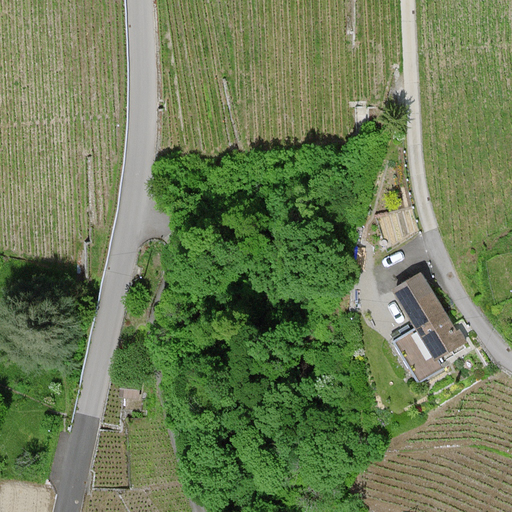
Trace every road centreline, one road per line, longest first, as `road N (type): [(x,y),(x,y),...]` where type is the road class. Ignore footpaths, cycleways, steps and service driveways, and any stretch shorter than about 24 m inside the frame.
road 1 (unclassified): [(67,511),(139,168),(140,0)]
road 2 (unclassified): [(511,361),(472,316),(431,229),(418,171),(408,0)]
road 3 (track): [(133,208),(170,221),(177,240),(155,328),(197,511)]
